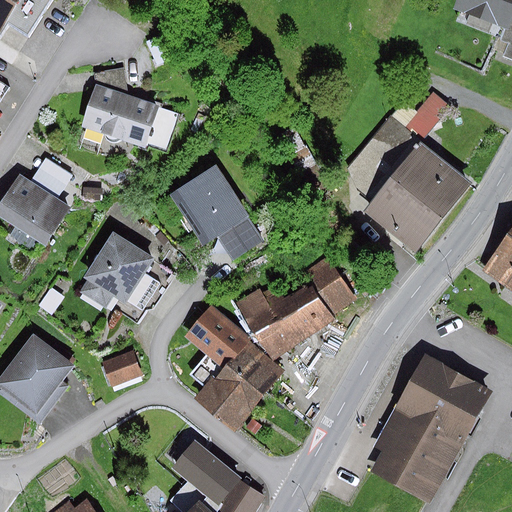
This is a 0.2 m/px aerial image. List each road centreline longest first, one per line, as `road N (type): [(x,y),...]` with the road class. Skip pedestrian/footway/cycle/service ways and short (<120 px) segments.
road 1 (tertiary): [(297,488),(388,328),(511,164)]
road 2 (residential): [(297,488),(161,391),(144,393),(20,468),(0,469)]
